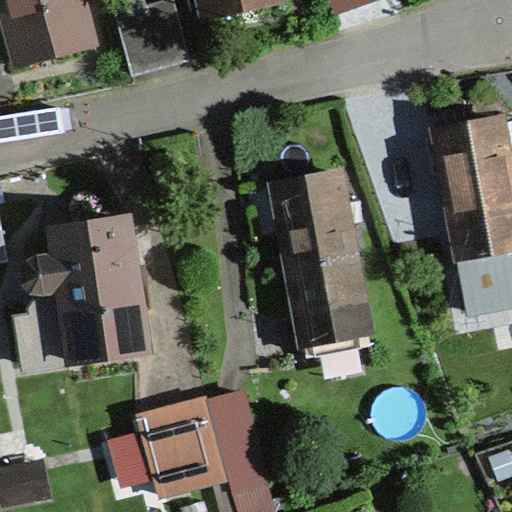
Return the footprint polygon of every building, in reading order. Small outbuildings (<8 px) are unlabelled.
[(3,0),(21,63),(92,44),(80,0),(3,0)] [(111,0),(116,17),(146,8),(143,0),(111,0)] [(201,0),(205,15),(270,0),(201,0)] [(146,8),(116,17),(132,73),(188,57),(172,1),(146,8)] [(511,180),(500,121),(436,134),(471,311),(511,302),(511,180)] [(339,173),(274,185),(306,354),(371,342),(339,173)] [(126,219),(50,231),(54,257),(33,260),(28,264),(24,270),(24,277),(27,283),(31,288),(38,290),(59,286),(71,358),(148,346),(126,219)] [(208,401),(221,450),(255,440),(242,392),(208,401)] [(206,396),(139,415),(161,495),(229,476),(221,450),(208,401),(206,396)] [(221,450),(229,476),(233,491),(267,481),(255,440),(221,450)] [(27,463),(0,469),(0,475),(6,503),(35,496),(27,463)]
